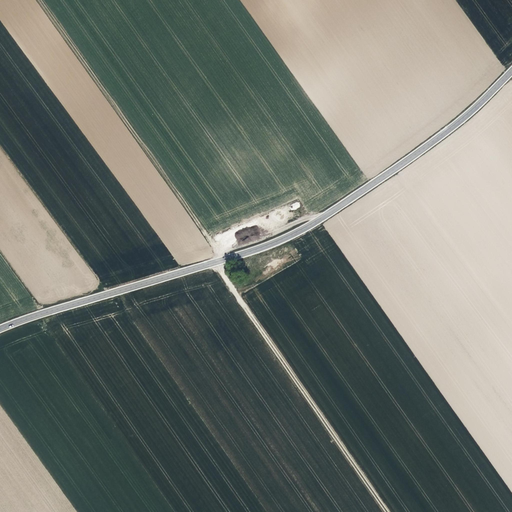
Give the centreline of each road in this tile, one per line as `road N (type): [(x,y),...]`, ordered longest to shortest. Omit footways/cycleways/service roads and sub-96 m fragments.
road 1 (track): [(388,511),(41,0)]
road 2 (tertiary): [(0,328),(291,235),(455,125),(511,72)]
